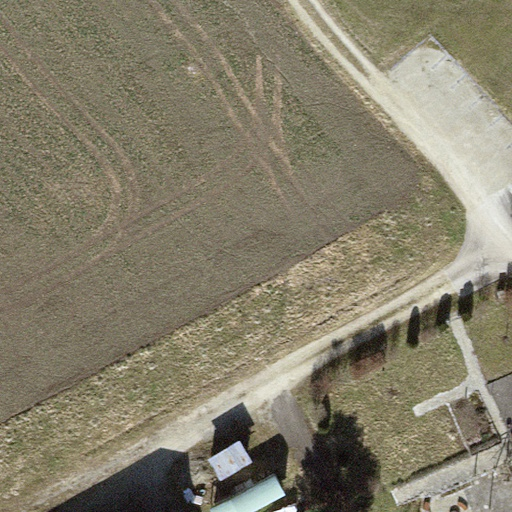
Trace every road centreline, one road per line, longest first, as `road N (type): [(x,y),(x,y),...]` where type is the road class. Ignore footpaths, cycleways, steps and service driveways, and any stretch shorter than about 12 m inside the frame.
road 1 (track): [(478,208),(464,248),(422,285),(2,511)]
road 2 (track): [(478,208),(315,0)]
road 3 (track): [(358,511),(257,374)]
